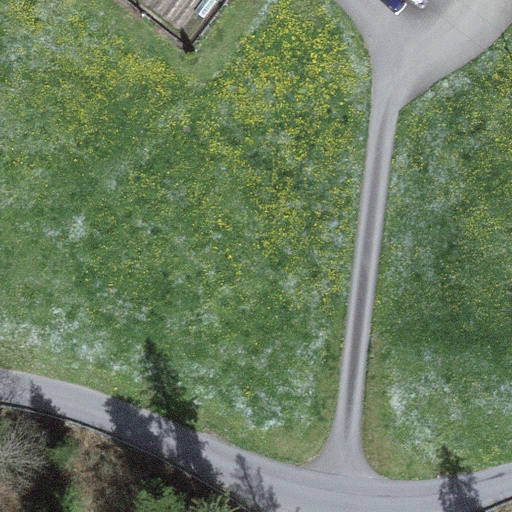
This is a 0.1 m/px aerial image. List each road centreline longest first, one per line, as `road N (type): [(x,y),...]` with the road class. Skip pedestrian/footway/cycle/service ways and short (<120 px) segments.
road 1 (unclassified): [(511,474),(429,497),(352,502),(279,484),(52,391),(0,380)]
road 2 (track): [(336,498),(386,98),(454,0)]
